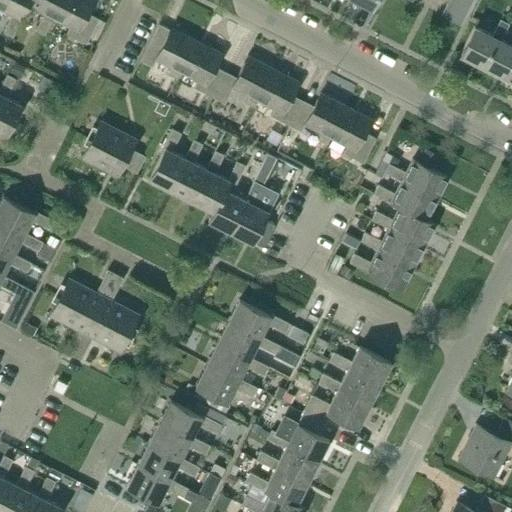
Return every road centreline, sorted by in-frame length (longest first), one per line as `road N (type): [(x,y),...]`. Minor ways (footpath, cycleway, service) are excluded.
road 1 (unclassified): [(511,145),(236,0)]
road 2 (residential): [(382,511),(511,260)]
road 3 (residential): [(19,427),(50,358),(0,333)]
